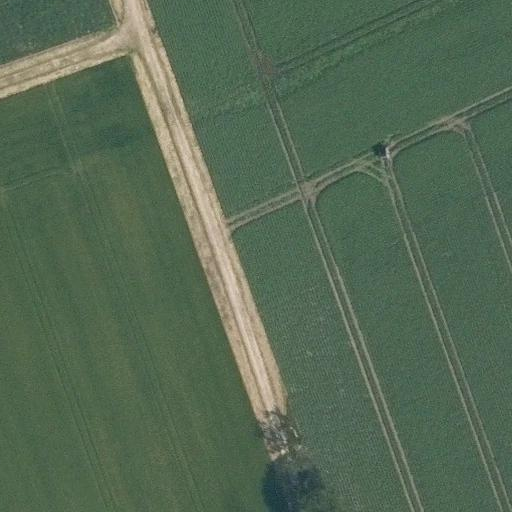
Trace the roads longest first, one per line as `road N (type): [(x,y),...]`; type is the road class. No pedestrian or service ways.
road 1 (track): [(305,511),(140,34)]
road 2 (track): [(140,34),(0,84)]
